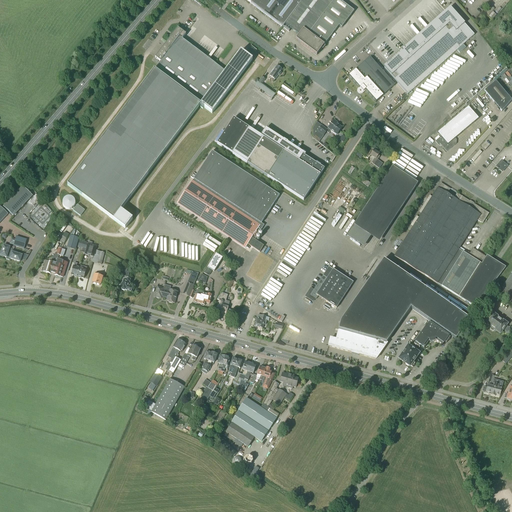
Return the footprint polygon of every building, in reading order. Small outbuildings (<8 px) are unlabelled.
[(246,0),(283,27),(285,25),(299,35),(295,40),(317,56),(339,26),(342,28),(354,12),(337,0),(246,0)] [(488,17),(494,9),(487,3),(485,6),(488,8),(484,13),(488,17)] [(402,52),(384,69),(407,95),(474,35),(451,9),(447,12),(406,49),(404,50),(403,49),(401,51),(402,52)] [(426,9),(424,11),(430,18),(432,16),(426,9)] [(133,219),(121,210),(200,105),(212,114),(252,60),(241,51),(225,72),(179,37),(183,32),(177,28),(172,36),(171,35),(169,37),(170,38),(155,58),(160,62),(67,185),(125,229),(133,219)] [(250,47),(252,45),(242,36),(240,39),(250,47)] [(361,86),(365,91),(376,103),(395,85),(370,57),(348,76),(359,88),(361,86)] [(275,80),(278,76),(279,76),(281,73),(280,72),(282,70),(276,67),(274,71),(273,70),(271,73),(269,76),(275,80)] [(505,79),(506,79),(509,84),(511,87),(511,77),(511,76),(511,75),(511,74),(511,72),(510,70),(508,71),(505,74),(502,76),(505,79)] [(501,112),(511,101),(496,82),(484,92),(501,112)] [(260,88),(271,97),(274,93),(263,84),(260,88)] [(479,109),(475,105),(477,103),(473,99),(469,103),(473,107),(477,111),(479,109)] [(455,139),(478,119),(468,108),(445,127),(455,139)] [(407,130),(417,120),(415,118),(414,118),(412,116),(402,125),(404,127),(407,130)] [(316,164),(304,156),(305,154),(303,152),(302,153),(269,131),(269,130),(267,128),(266,129),(265,129),(260,136),(233,119),(217,144),(247,164),(267,177),(303,201),(320,175),(324,169),(320,166),(316,163),(316,164)] [(337,135),(342,128),(337,125),(338,123),(334,121),(327,131),(322,127),(318,132),(317,132),(312,138),(318,143),(326,132),(329,134),(331,131),(337,135)] [(437,134),(439,136),(440,137),(435,142),(438,146),(440,144),(447,152),(454,146),(451,142),(455,139),(445,127),(437,134)] [(379,169),(382,164),(377,160),(380,157),(379,156),(380,154),(373,150),(373,149),(371,147),(364,156),(368,159),(370,156),(375,159),(371,164),(379,169)] [(482,153),(479,151),(471,160),(474,162),(482,153)] [(261,224),(279,196),(212,152),(196,175),(193,173),(190,178),(194,180),(178,204),(245,248),(247,245),(259,253),(263,246),(254,241),(264,226),(261,224)] [(502,171),(506,166),(501,162),(500,164),(501,165),(498,168),(502,171)] [(353,226),(346,237),(363,249),(371,238),(379,243),(417,184),(392,167),(353,226)] [(473,249),(469,254),(466,255),(458,250),(477,221),(481,223),(482,223),(488,214),(487,213),(457,194),(454,199),(447,194),(450,189),(441,183),(394,257),(475,308),(506,268),(487,256),(486,257),(473,249)] [(22,187),(3,207),(13,217),(32,196),(22,187)] [(73,211),(80,217),(85,211),(77,205),(73,211)] [(0,223),(8,215),(0,207),(0,223)] [(75,250),(79,238),(70,236),(67,248),(75,250)] [(27,240),(16,237),(15,240),(14,245),(13,246),(23,249),(27,240)] [(79,241),(78,247),(82,248),(81,252),(85,253),(88,244),(79,241)] [(93,257),(96,247),(88,244),(85,253),(85,255),(93,257)] [(10,248),(3,246),(1,252),(0,252),(0,256),(3,258),(4,257),(6,258),(8,252),(10,248)] [(53,274),(58,261),(57,260),(59,255),(61,249),(58,248),(56,254),(55,254),(53,259),(52,259),(51,263),(47,261),(44,272),(46,273),(50,274),(51,273),(53,274)] [(101,265),(104,253),(95,251),(92,263),(101,265)] [(12,253),(8,252),(6,258),(6,260),(9,261),(10,259),(20,262),(22,256),(12,253)] [(207,268),(204,273),(209,276),(212,271),(214,273),(223,260),(215,255),(207,268)] [(336,348),(343,350),(344,351),(352,353),(352,354),(355,354),(355,355),(358,355),(359,355),(376,359),(377,358),(387,344),(386,343),(410,308),(425,319),(456,340),(469,320),(383,260),(341,321),(335,340),(330,339),(328,346),(334,348),(336,348)] [(58,261),(53,274),(55,275),(55,276),(56,276),(55,276),(56,277),(57,278),(58,278),(58,277),(59,277),(61,277),(63,278),(67,264),(66,263),(60,261),(58,261)] [(73,268),(71,275),(74,276),(74,277),(76,277),(77,277),(78,277),(80,269),(76,268),(77,264),(74,263),(73,268)] [(336,309),(353,283),(329,267),(310,296),(316,300),(318,297),(336,309)] [(83,270),(80,269),(78,277),(78,278),(80,279),(81,278),(84,279),(87,269),(84,268),(83,270)] [(121,276),(128,278),(129,273),(126,272),(127,269),(123,268),(121,276)] [(511,271),(511,273),(511,274),(497,294),(510,303),(511,300),(511,271)] [(189,297),(193,286),(199,273),(193,272),(192,273),(187,283),(183,294),(189,297)] [(95,273),(92,283),(100,286),(103,275),(95,273)] [(197,282),(206,284),(207,278),(202,275),(197,282)] [(131,292),(132,288),(128,287),(130,280),(127,279),(127,283),(123,282),(121,289),(122,291),(124,291),(125,290),(131,292)] [(230,279),(225,286),(229,289),(234,281),(230,279)] [(167,286),(164,285),(163,289),(157,287),(155,297),(161,299),(162,297),(164,297),(167,286)] [(171,287),(167,286),(164,297),(167,298),(167,301),(168,302),(169,303),(172,304),(173,303),(174,303),(177,292),(170,290),(171,287)] [(195,295),(193,303),(194,304),(196,305),(197,304),(199,304),(203,294),(201,294),(202,292),(197,291),(195,295)] [(230,317),(232,311),(227,310),(229,305),(230,302),(226,301),(227,295),(221,293),(217,300),(219,301),(216,312),(222,314),(223,315),(224,316),(225,315),(226,315),(230,317)] [(203,294),(199,304),(200,305),(201,306),(203,307),(205,306),(205,303),(209,304),(210,301),(210,300),(211,300),(212,298),(211,298),(212,296),(208,295),(207,295),(203,294)] [(495,330),(500,334),(503,330),(506,332),(505,333),(510,337),(511,334),(511,329),(509,327),(509,328),(506,326),(507,325),(503,322),(502,322),(496,318),(497,317),(493,314),(486,324),(491,327),(490,328),(490,329),(490,330),(491,331),(492,332),(494,331),(495,330)] [(265,325),(266,321),(265,321),(266,318),(262,316),(261,317),(259,316),(258,319),(256,318),(254,326),(263,329),(264,325),(265,325)] [(435,341),(442,345),(446,341),(447,342),(450,338),(431,325),(429,323),(427,326),(414,344),(418,347),(419,345),(424,349),(428,342),(430,342),(434,341),(434,342),(434,341),(435,341)] [(173,348),(168,357),(171,359),(172,358),(181,342),(181,341),(179,340),(178,341),(177,340),(173,348)] [(177,367),(179,364),(180,361),(176,358),(177,355),(178,355),(180,352),(181,353),(186,345),(185,345),(185,343),(184,343),(182,343),(181,342),(172,358),(172,359),(171,361),(169,364),(166,370),(173,374),(177,367)] [(412,349),(414,346),(410,344),(409,347),(408,346),(399,359),(405,364),(405,365),(408,366),(409,366),(410,367),(410,366),(412,368),(415,364),(413,362),(419,354),(412,349)] [(180,361),(179,364),(184,367),(189,358),(190,356),(193,357),(192,359),(192,360),(195,361),(196,358),(197,358),(200,350),(199,350),(199,349),(198,348),(197,349),(194,348),(194,347),(193,346),(192,347),(191,347),(187,356),(184,355),(181,361),(180,361)] [(506,365),(511,356),(511,349),(510,348),(500,360),(506,365)] [(209,353),(206,352),(204,359),(205,360),(204,363),(202,368),(203,368),(201,372),(202,372),(206,365),(208,365),(212,354),(212,353),(211,354),(211,353),(209,353)] [(213,353),(212,354),(208,365),(206,365),(202,372),(206,374),(207,373),(211,366),(210,365),(212,362),(214,363),(217,355),(215,355),(215,354),(213,353)] [(225,357),(221,372),(224,373),(225,369),(227,370),(228,366),(230,359),(228,358),(227,357),(226,357),(225,358),(225,357)] [(230,369),(228,373),(229,374),(229,376),(230,377),(237,360),(237,359),(235,359),(233,358),(229,369),(230,369)] [(238,360),(237,360),(230,377),(234,378),(237,371),(237,370),(238,368),(240,369),(243,362),(241,361),(240,360),(239,360),(238,360)] [(246,362),(245,362),(242,370),(245,371),(244,373),(243,372),(242,375),(238,374),(235,381),(234,380),(232,383),(237,387),(241,380),(243,381),(251,364),(248,363),(248,362),(246,362)] [(246,375),(244,379),(248,380),(250,373),(253,374),(256,366),(255,366),(255,365),(254,365),(253,365),(251,364),(246,375)] [(261,367),(260,367),(257,375),(261,376),(259,380),(261,381),(266,369),(263,368),(263,367),(261,367)] [(266,369),(261,381),(265,382),(264,385),(263,388),(267,389),(275,374),(271,373),(272,371),(270,371),(270,369),(269,368),(268,368),(267,368),(266,368),(266,369)] [(283,386),(288,388),(291,375),(289,374),(288,375),(282,374),(280,382),(284,383),(283,386)] [(150,383),(147,388),(150,390),(153,392),(161,378),(155,375),(150,383)] [(294,376),(291,375),(288,388),(292,389),(293,387),(296,388),(298,379),(293,378),(294,376)] [(499,396),(502,386),(503,382),(494,380),(494,377),(490,376),(487,388),(483,387),(482,392),(483,392),(483,393),(484,393),(485,393),(486,393),(486,392),(489,393),(488,394),(491,395),(495,396),(495,395),(499,396)] [(184,388),(178,384),(172,381),(170,380),(151,413),(166,421),(184,388)] [(208,388),(213,380),(212,380),(211,383),(205,380),(202,385),(206,387),(208,388)] [(213,380),(208,388),(213,392),(217,383),(216,383),(216,382),(213,380)] [(286,395),(279,390),(279,391),(276,389),(279,385),(275,382),(264,403),(260,408),(246,399),(238,412),(239,412),(231,423),(232,423),(226,433),(248,448),(254,438),(261,442),(276,419),(265,412),(273,401),(279,405),(286,395)] [(208,388),(206,387),(200,397),(207,401),(209,397),(210,397),(213,392),(208,388)] [(149,400),(145,397),(141,405),(145,407),(149,400)] [(216,398),(212,405),(216,408),(220,401),(216,398)] [(146,406),(145,409),(150,413),(155,406),(152,404),(149,402),(146,406)] [(244,463),(248,465),(247,466),(244,464),(242,467),(245,469),(244,471),(254,478),(258,472),(252,467),(253,466),(251,465),(252,464),(254,462),(253,458),(250,455),(246,456),(243,460),(244,463)]
